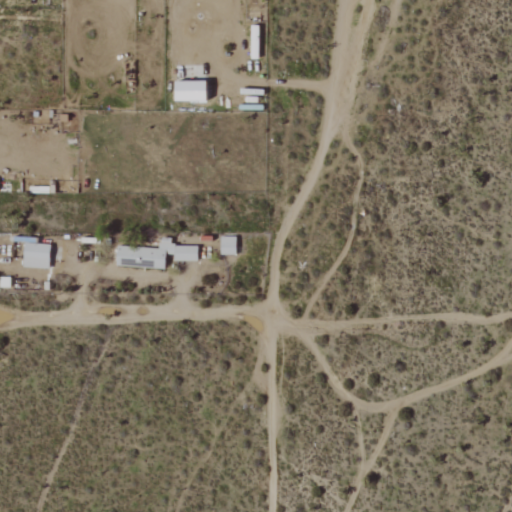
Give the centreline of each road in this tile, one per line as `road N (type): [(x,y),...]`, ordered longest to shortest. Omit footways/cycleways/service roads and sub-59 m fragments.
road 1 (residential): [(270,317),(274,250),(320,154),(343,0)]
road 2 (residential): [(270,317),(0,319)]
road 3 (residential): [(272,511),(270,317)]
